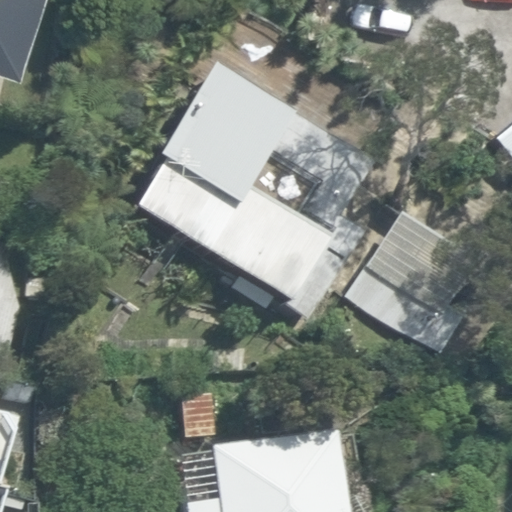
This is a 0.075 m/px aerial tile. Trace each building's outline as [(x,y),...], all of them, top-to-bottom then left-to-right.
[(0,0),(0,59),(17,0),(0,0)] [(246,107),(194,74),(135,166),(144,171),(116,219),(275,312),(280,304),(302,317),(350,237),(328,224),(362,167),(250,99),(246,107)] [(511,116),(483,143),(511,175),(511,116)] [(461,291),(364,232),(323,298),(421,358),(461,291)] [(0,375),(21,381),(32,333),(0,325),(0,375)] [(333,511),(325,436),(302,439),(202,450),(203,456),(174,459),(179,511),(333,511)]
